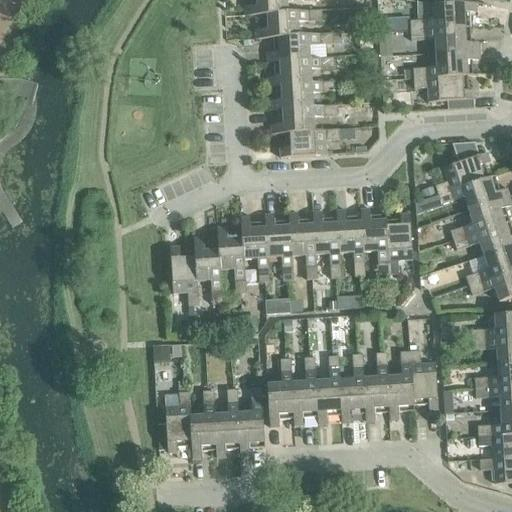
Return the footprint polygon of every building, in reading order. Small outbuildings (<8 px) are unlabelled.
[(244,18),(261,17),(261,16),(287,14),(311,12),(310,0),(250,0),(251,8),(243,8),(244,18)] [(409,23),(410,33),(469,29),(468,14),(476,14),(475,4),(432,7),(433,21),(409,23)] [(255,41),(272,40),(272,39),(298,38),(298,37),(297,24),(321,22),(321,12),(311,12),(287,14),(261,16),(261,17),(262,31),(255,31),(255,41)] [(408,19),(378,19),(378,33),(409,32),(408,19)] [(424,42),(424,56),(478,53),(478,44),(470,44),(469,29),(410,33),(410,43),(424,42)] [(390,34),(378,34),(379,58),(391,58),(390,34)] [(266,64),(274,64),(274,63),(309,61),(309,60),(308,47),(332,46),(332,35),(298,37),(298,38),(272,39),(272,40),(273,54),(266,55),(266,64)] [(371,43),(360,44),(360,52),(372,51),(371,43)] [(412,70),(412,81),(467,77),(467,78),(472,78),(471,62),(479,62),(478,53),(424,56),(425,70),(412,70)] [(268,88),(275,88),(275,87),(311,85),(311,84),(310,71),(334,70),(333,59),(309,60),(309,61),(274,63),(274,64),(275,78),(267,79),(268,88)] [(467,77),(412,81),(413,91),(427,90),(427,104),(447,103),(473,101),(474,101),(473,92),(468,92),(467,78),(467,77)] [(269,112),(277,112),(277,111),(312,109),(312,108),(311,95),(335,94),(335,83),(311,84),(311,85),(275,87),(275,88),(276,102),(269,103),(269,112)] [(473,101),(447,103),(447,112),(474,110),(473,101)] [(271,136),(284,135),(314,133),(314,132),(313,119),(337,118),(336,107),(312,108),(312,109),(277,111),(277,112),(278,126),(270,127),(271,136)] [(284,135),(285,150),(279,150),(280,160),(326,157),(325,142),(338,141),(338,131),(314,132),(314,133),(284,135)] [(434,188),(437,197),(489,180),(488,179),(484,166),(489,164),(486,155),(442,170),(447,183),(434,188)] [(468,212),(509,198),(506,190),(499,192),(494,178),(488,179),(489,180),(437,197),(414,205),(415,217),(442,208),(442,206),(463,199),(468,212)] [(421,192),(424,202),(437,197),(434,188),(421,192)] [(449,233),(453,243),(509,224),(504,209),(511,207),(509,198),(468,212),(472,225),(449,233)] [(359,211),(360,219),(363,254),(376,254),(378,278),(388,277),(385,223),(385,217),(369,218),(369,211),(359,211)] [(335,213),(336,220),(339,256),(353,255),(354,279),(365,278),(363,254),(360,219),(345,220),(345,212),(335,213)] [(311,214),(312,222),(313,222),(315,257),(329,256),(330,280),(341,280),(339,256),(336,220),(321,221),(321,214),(311,214)] [(288,216),(288,223),(289,223),(291,259),(305,258),(306,282),(317,281),(315,257),(313,222),(312,222),(297,222),(297,215),(288,216)] [(264,217),(264,225),(265,224),(267,260),(281,259),(282,283),(293,283),(291,259),(289,223),(288,223),(274,224),(273,216),(264,217)] [(400,222),(385,223),(388,277),(398,276),(397,263),(412,262),(409,216),(399,216),(400,222)] [(240,218),(241,236),(243,262),(257,261),(258,285),(269,284),(267,260),(265,224),(264,225),(250,225),(249,218),(240,218)] [(479,245),(483,258),(511,248),(511,232),(509,224),(453,243),(456,252),(479,245)] [(216,230),(217,247),(218,247),(219,273),(220,273),(233,272),(235,296),(245,295),(243,262),(241,236),(226,236),(226,229),(216,230)] [(193,240),(194,254),(197,294),(211,293),(211,307),(222,306),(220,273),(219,273),(218,247),(217,247),(203,247),(202,240),(193,240)] [(465,279),(468,288),(511,273),(511,248),(483,258),(487,271),(465,279)] [(194,254),(179,254),(179,249),(169,250),(172,296),(187,295),(187,308),(198,308),(197,294),(194,254)] [(511,273),(468,288),(471,298),(494,290),(498,304),(511,299),(511,273)] [(348,298),(336,299),(336,303),(336,311),(348,311),(348,298)] [(301,302),(290,302),(290,307),(290,314),(301,314),(301,302)] [(336,303),(328,303),(328,312),(336,311),(336,303)] [(470,332),(471,343),(511,340),(511,315),(494,316),(494,331),(470,332)] [(212,317),(198,317),(199,327),(212,327),(212,317)] [(257,317),(249,318),(249,335),(257,334),(257,329),(257,317)] [(291,323),(282,323),(283,334),(292,334),(291,323)] [(496,351),(497,365),(511,364),(511,340),(471,343),(472,353),(496,351)] [(400,378),(387,379),(389,415),(388,415),(389,422),(398,422),(398,414),(413,413),(413,407),(412,408),(409,353),(399,354),(400,378)] [(419,353),(409,353),(412,408),(413,407),(428,407),(428,412),(437,412),(435,365),(420,366),(419,353)] [(377,379),(363,380),(365,416),(364,416),(365,424),(374,423),(374,416),(388,415),(389,415),(387,379),(386,355),(375,355),(377,379)] [(353,381),(339,382),(341,418),(340,418),(341,425),(350,424),(350,417),(364,416),(365,416),(363,380),(362,356),(351,357),(353,381)] [(329,382),(315,383),(317,419),(316,419),(317,427),(326,426),(326,418),(340,418),(341,418),(339,382),(338,358),(327,358),(329,382)] [(305,384),(291,385),(293,420),(292,420),(293,428),(302,427),(302,420),(316,419),(317,419),(315,383),(314,359),(303,360),(305,384)] [(291,385),(290,361),(279,361),(281,385),(266,386),(269,429),(278,429),(278,421),(292,420),(293,420),(291,385)] [(473,380),(474,390),(511,388),(511,364),(497,365),(497,379),(473,380)] [(499,399),(499,413),(511,412),(511,388),(474,390),(475,401),(499,399)] [(251,414),(238,415),(240,451),(239,451),(240,458),(249,458),(249,450),(264,449),(260,390),(250,390),(251,414)] [(227,416),(214,417),(216,452),(215,452),(216,460),(225,459),(225,452),(239,451),(240,451),(238,415),(237,391),(226,392),(227,416)] [(192,448),(191,448),(192,462),(201,461),(201,453),(215,452),(216,452),(214,417),(213,393),(202,393),(204,417),(190,418),(192,448)] [(176,449),(191,448),(192,448),(190,418),(189,394),(178,395),(179,409),(164,409),(167,456),(177,455),(176,449)] [(452,403),(443,404),(444,416),(452,415),(452,403)] [(476,428),(477,438),(511,436),(511,412),(499,413),(500,427),(476,428)] [(491,448),(492,461),(492,462),(511,460),(511,436),(477,438),(478,449),(491,448)] [(511,460),(492,462),(492,461),(478,462),(479,472),(493,472),(494,486),(511,484),(511,460)]
